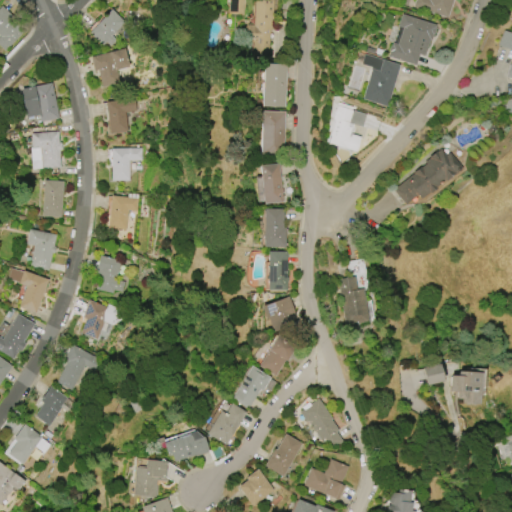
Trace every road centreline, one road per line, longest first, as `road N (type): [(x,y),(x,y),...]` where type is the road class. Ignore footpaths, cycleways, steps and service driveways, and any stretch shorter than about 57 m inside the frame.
road 1 (residential): [(0,412),(46,341),(67,286),(83,197),(78,107),(41,0)]
road 2 (residential): [(326,354),(312,281),(314,230),(327,207),(308,163),(313,0)]
road 3 (residential): [(499,0),(463,81),(416,143),(350,203),(327,207)]
road 4 (residential): [(326,354),(246,456),(203,491)]
road 5 (residential): [(356,511),(369,463),(326,354)]
road 6 (residential): [(470,511),(447,433),(404,390)]
